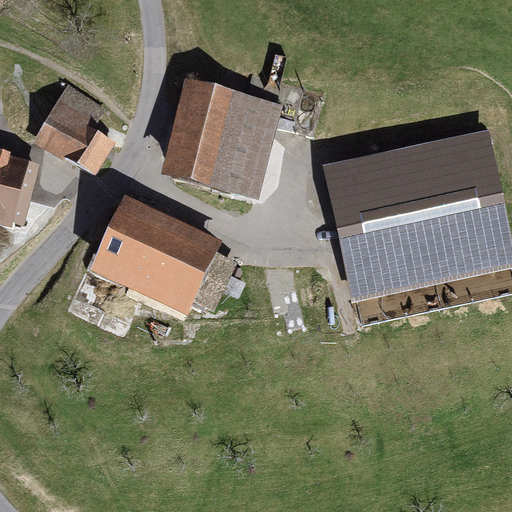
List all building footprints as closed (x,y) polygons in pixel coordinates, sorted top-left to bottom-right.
[(219,101),(182,91),(160,178),(258,203),(277,129),(309,137),(320,95),(226,72),(219,101)] [(106,111),(68,89),(36,146),(95,180),(116,144),(94,132),(106,111)] [(511,240),(491,139),(321,174),(350,312),(511,278),(511,240)] [(0,226),(12,229),(27,167),(0,160),(0,226)] [(226,250),(122,205),(88,283),(193,328),(226,250)]
